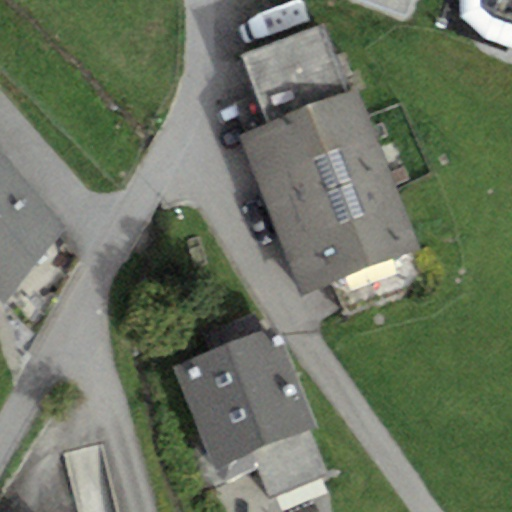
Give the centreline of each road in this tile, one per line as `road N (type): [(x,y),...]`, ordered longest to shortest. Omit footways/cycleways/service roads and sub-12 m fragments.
road 1 (residential): [(0,435),(142,203),(187,107),(195,0)]
road 2 (track): [(161,163),(202,189),(421,511)]
